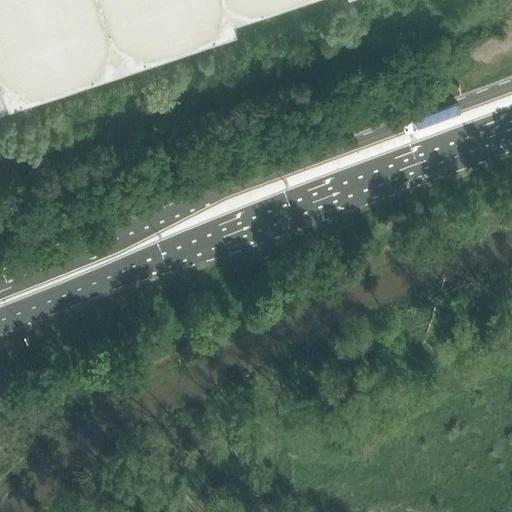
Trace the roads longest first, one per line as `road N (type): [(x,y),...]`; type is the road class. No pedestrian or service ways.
road 1 (primary): [(511,87),(0,278)]
road 2 (primary): [(0,318),(511,127)]
